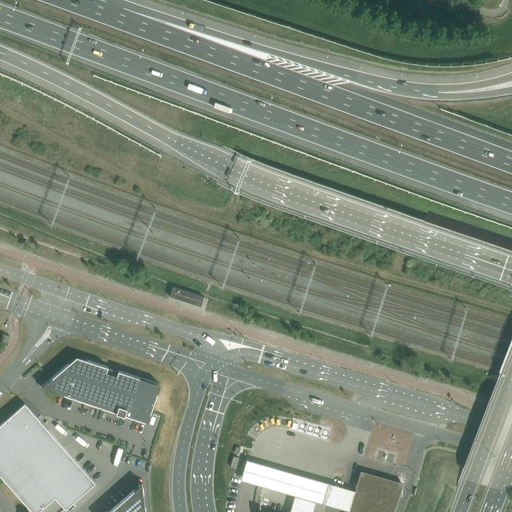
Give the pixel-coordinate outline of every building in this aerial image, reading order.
[(204,297),(173,286),(171,292),(169,296),(177,299),(189,302),(189,303),(200,307),(202,301),(204,297)] [(151,411),(160,384),(76,356),(50,379),(49,380),(41,387),(116,412),(116,413),(124,415),(124,414),(127,415),(147,422),(151,412),(151,411)] [(95,483),(38,419),(24,403),(0,424),(0,475),(32,511),(37,511),(55,497),(65,509),(95,483)] [(239,458),(233,456),(230,466),(236,468),(239,458)] [(354,491),(246,460),(241,480),(349,510),(354,491)] [(389,511),(364,505),(373,474),(363,471),(349,511),(389,511)] [(373,474),(364,505),(389,511),(392,511),(393,511),(396,502),(399,493),(402,485),(402,483),(398,482),(395,481),(379,476),(375,475),(373,474)] [(134,490),(108,511),(144,511),(142,483),(134,490)]
